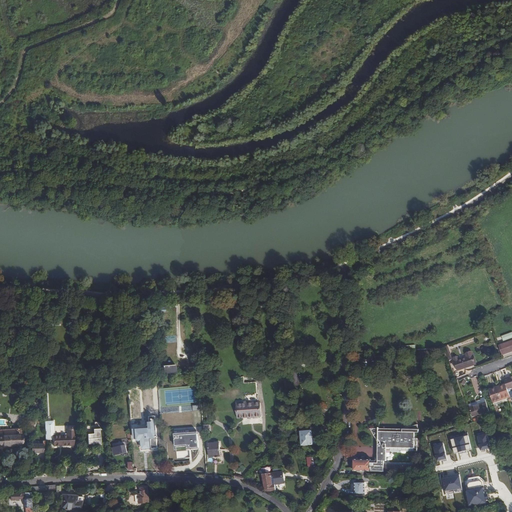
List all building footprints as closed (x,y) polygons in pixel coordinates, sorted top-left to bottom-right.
[(105,322),(104,312),(96,312),(96,317),(99,317),(100,322),(105,322)] [(511,340),(499,345),(503,355),(511,351),(511,340)] [(475,363),(470,351),(464,353),(465,357),(454,362),(456,367),(460,366),(461,369),(475,363)] [(453,358),(454,362),(465,357),(464,353),(453,358)] [(160,374),(173,373),(172,365),(159,366),(160,374)] [(506,385),(498,388),(502,398),(510,396),(507,388),(506,385)] [(493,401),(502,398),(498,388),(490,391),(493,401)] [(190,393),(190,394),(190,404),(199,404),(200,389),(190,389),(190,393)] [(236,391),(237,402),(247,402),(247,405),(252,405),(252,403),(254,402),(253,389),(236,391)] [(247,402),(237,402),(238,417),(248,416),(248,415),(250,415),(258,414),(257,402),(254,402),(252,403),(252,405),(247,405),(247,402)] [(473,416),(486,411),(482,402),(470,407),(473,416)] [(157,448),(154,419),(151,420),(152,422),(148,422),(148,428),(135,429),(136,434),(134,434),(134,440),(138,440),(138,441),(141,441),(142,450),(157,448)] [(386,465),(386,462),(386,461),(388,461),(388,450),(419,450),(419,437),(416,437),(416,431),(420,432),(420,428),(418,428),(418,424),(399,428),(379,428),(379,439),(382,443),(379,445),(379,461),(372,461),(372,460),(355,461),(355,472),(358,472),(358,476),(367,476),(368,473),(366,473),(366,472),(422,472),(422,465),(386,465)] [(97,444),(100,444),(99,427),(93,428),(94,433),(88,434),(88,444),(93,444),(93,446),(97,445),(97,444)] [(312,427),(302,428),(303,440),(313,440),(312,427)] [(22,444),(21,428),(0,429),(0,443),(3,445),(22,444)] [(67,435),(53,435),(54,447),(74,446),(74,435),(76,435),(76,428),(74,429),(67,429),(67,435)] [(198,429),(175,430),(176,441),(186,441),(187,445),(195,444),(194,440),(199,440),(198,429)] [(466,432),(462,433),(463,440),(464,443),(471,442),(473,440),(472,437),(471,436),(467,437),(466,432)] [(489,462),(497,459),(489,432),(481,435),(489,462)] [(31,453),(47,453),(47,442),(43,442),(43,444),(31,445),(31,453)] [(209,444),(209,448),(210,457),(221,456),(220,443),(209,444)] [(127,447),(112,450),(114,457),(128,453),(127,447)] [(465,479),(466,487),(468,487),(467,483),(469,480),(480,479),(481,481),(481,483),(485,482),(485,478),(479,474),(469,475),(465,479)] [(284,475),(274,476),(276,487),(286,486),(284,475)] [(264,477),(265,491),(267,492),(269,493),(277,492),(276,487),(274,476),(272,476),(264,477)] [(464,490),(466,504),(477,503),(477,504),(483,503),(483,499),(482,493),(483,493),(482,485),(481,485),(481,483),(481,481),(480,479),(469,480),(467,483),(468,487),(466,487),(464,490)] [(366,495),(365,483),(355,483),(355,485),(354,485),(353,485),(353,486),(352,486),(352,487),(352,488),(352,489),(352,490),(353,490),(353,491),(354,491),(355,491),(356,491),(356,496),(366,495)] [(131,496),(131,505),(148,504),(148,490),(141,490),(141,496),(131,496)] [(77,496),(77,495),(62,494),(60,509),(82,511),(82,501),(77,500),(77,496)] [(31,511),(31,496),(31,495),(14,495),(14,496),(9,496),(10,502),(14,502),(14,503),(17,502),(17,501),(24,501),(24,510),(25,510),(25,511),(31,511)]
